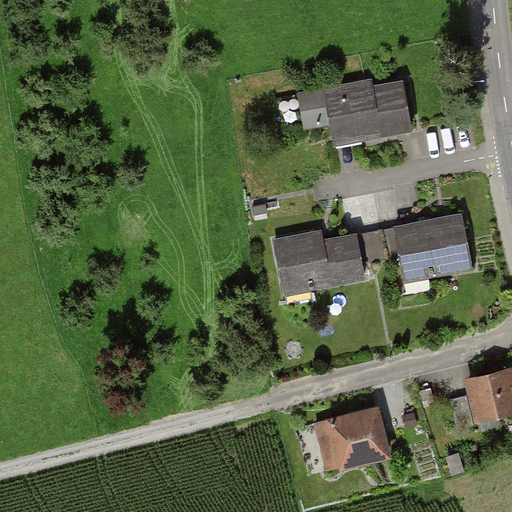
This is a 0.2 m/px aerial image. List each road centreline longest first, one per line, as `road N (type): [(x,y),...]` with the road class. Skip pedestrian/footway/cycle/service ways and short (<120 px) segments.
road 1 (track): [(273,402),(0,470)]
road 2 (residential): [(511,339),(273,402)]
road 3 (tertiary): [(493,0),(511,144)]
